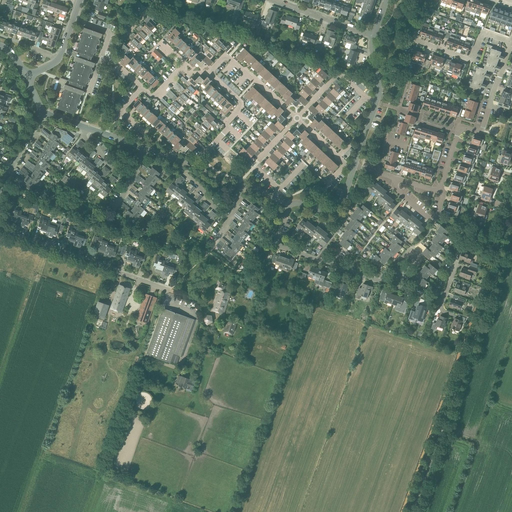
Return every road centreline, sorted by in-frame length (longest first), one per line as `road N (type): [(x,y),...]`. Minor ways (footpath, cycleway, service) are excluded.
road 1 (residential): [(442,305),(276,244),(288,206)]
road 2 (residential): [(171,287),(0,229)]
road 3 (residential): [(296,119),(226,56),(211,73),(240,100)]
road 4 (residential): [(412,38),(467,59),(483,34),(511,42)]
